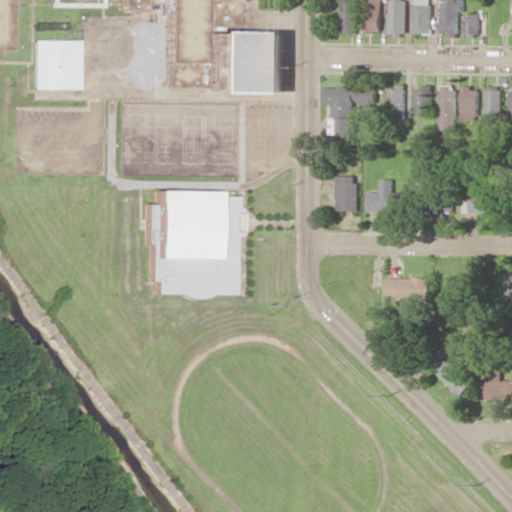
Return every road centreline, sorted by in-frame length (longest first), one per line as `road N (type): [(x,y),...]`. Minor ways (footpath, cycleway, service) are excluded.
road 1 (tertiary): [(511,501),(307,287),(307,0)]
road 2 (residential): [(511,241),(304,239)]
road 3 (residential): [(511,58),(308,55)]
